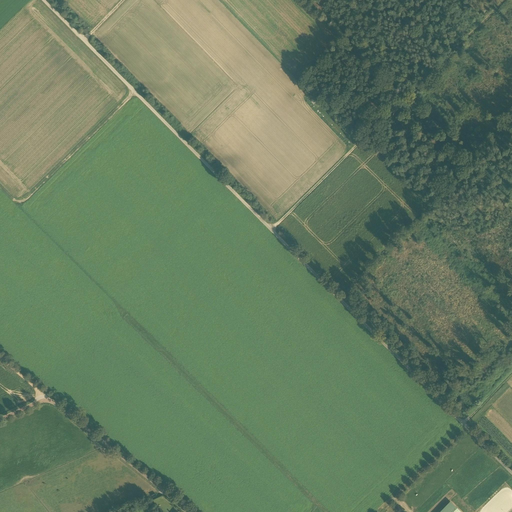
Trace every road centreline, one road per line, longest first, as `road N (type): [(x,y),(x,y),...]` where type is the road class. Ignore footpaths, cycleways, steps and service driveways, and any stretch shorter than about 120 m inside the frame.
road 1 (unclassified): [(511,473),(42,0)]
road 2 (track): [(272,230),(505,0)]
road 3 (unclassified): [(0,418),(49,400),(189,511)]
road 4 (track): [(0,187),(22,202),(135,93)]
